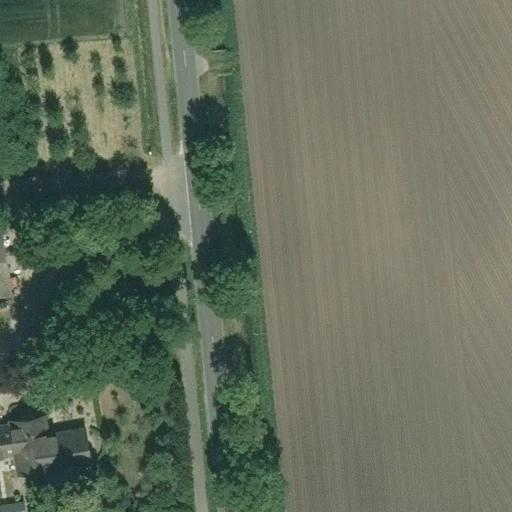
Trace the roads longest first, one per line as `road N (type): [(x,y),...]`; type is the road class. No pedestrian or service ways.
road 1 (tertiary): [(181,0),(234,511)]
road 2 (track): [(198,165),(0,185)]
